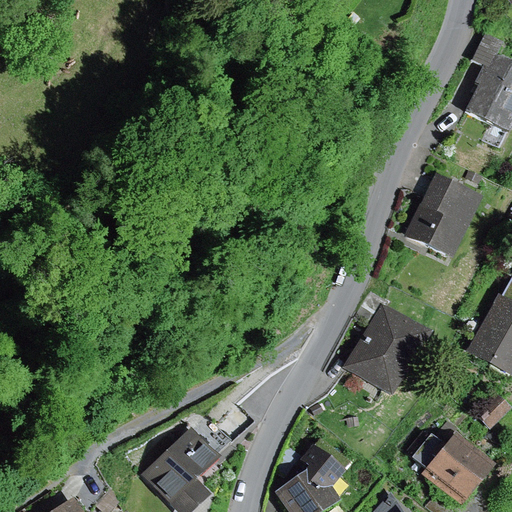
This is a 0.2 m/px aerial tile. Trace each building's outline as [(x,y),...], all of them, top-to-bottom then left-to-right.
[(72,38),(40,15),(21,41),(52,64),(72,38)] [(511,112),(511,70),(492,60),(500,45),(481,35),(466,64),(482,73),(459,115),(500,136),(511,112)] [(446,266),(476,203),(438,185),(408,248),(446,266)] [(511,364),(511,315),(492,305),(463,359),(504,380),(511,364)] [(381,400),(423,337),(380,308),(338,371),(381,400)] [(211,467),(182,435),(133,479),(162,511),(190,511),(202,502),(189,487),(211,467)] [(485,475),(450,445),(420,479),(455,510),(485,475)] [(312,453),(270,498),(278,511),(329,511),(321,500),(338,476),(312,453)]
